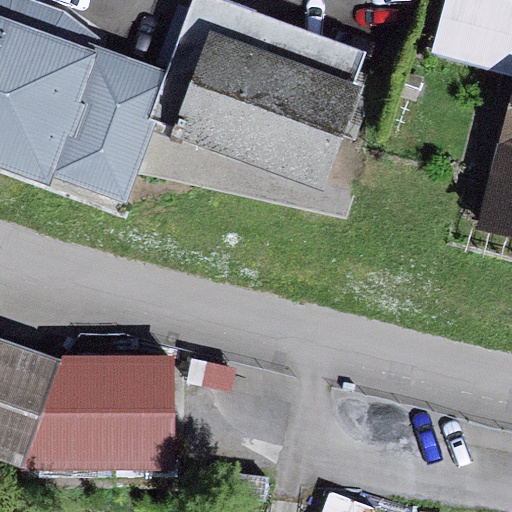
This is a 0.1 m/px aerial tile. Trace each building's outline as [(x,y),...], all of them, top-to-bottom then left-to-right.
[(408,62),(227,0),(224,0),(185,113),(368,176),(408,62)] [(191,73),(0,10),(0,148),(161,206),(191,73)] [(511,107),(480,233),(511,240),(511,107)] [(0,341),(0,464),(24,473),(61,362),(0,341)] [(61,362),(24,473),(176,472),(177,359),(61,362)]
